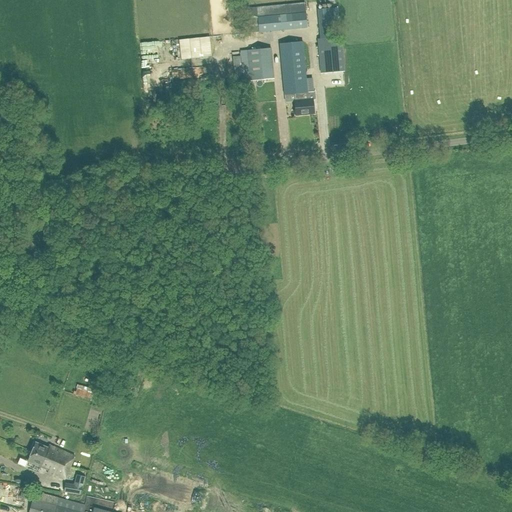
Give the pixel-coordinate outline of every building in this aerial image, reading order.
[(256,7),(257,17),(258,33),(307,28),(305,12),(304,3),(256,7)] [(331,32),(330,18),(320,18),(321,38),(317,38),(320,73),(337,72),(334,37),(332,37),(331,32)] [(215,41),(207,41),(208,63),(216,62),(215,41)] [(306,93),(307,93),(303,41),(279,44),(284,95),(297,94),(298,100),(294,100),(295,115),(314,114),(313,99),(306,99),(306,93)] [(249,80),(274,79),(271,48),(246,51),(249,80)] [(61,359),(71,363),(75,349),(66,346),(61,359)] [(75,394),(90,399),(93,389),(77,385),(75,394)] [(64,478),(74,456),(48,445),(47,447),(35,442),(27,461),(48,470),(47,473),(57,477),(58,475),(64,478)] [(80,495),(85,477),(76,474),(73,484),(65,483),(63,492),(80,495)] [(83,511),(85,505),(34,492),(34,490),(19,487),(17,497),(20,498),(19,500),(23,501),(24,499),(32,501),(28,511),(83,511)]
